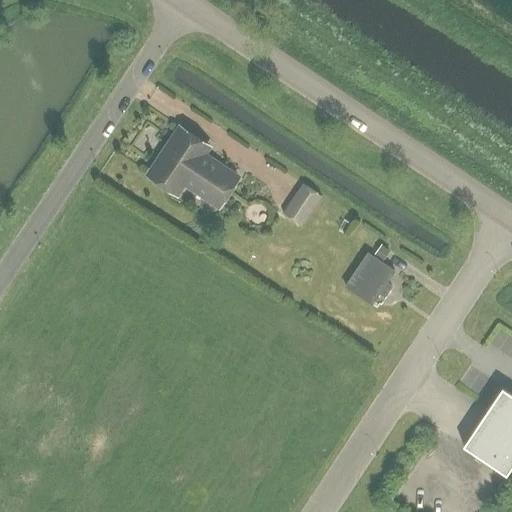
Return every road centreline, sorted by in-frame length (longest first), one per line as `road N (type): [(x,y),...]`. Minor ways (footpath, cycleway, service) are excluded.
road 1 (secondary): [(511,219),(188,6)]
road 2 (unclassified): [(511,226),(320,511)]
road 3 (residential): [(188,6),(0,284)]
